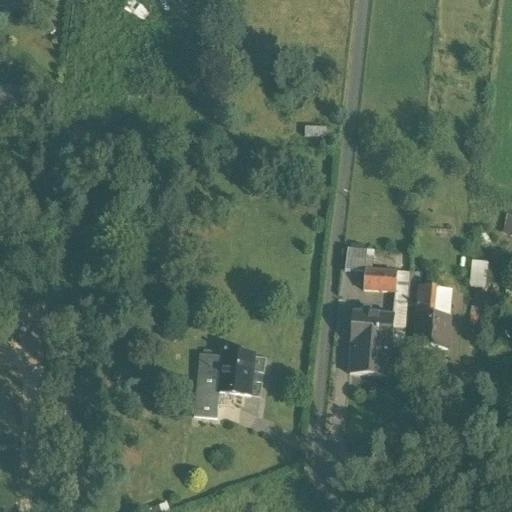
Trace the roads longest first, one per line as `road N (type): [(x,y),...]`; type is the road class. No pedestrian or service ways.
road 1 (residential): [(365,0),(315,446),(332,511)]
road 2 (track): [(511,357),(323,480)]
